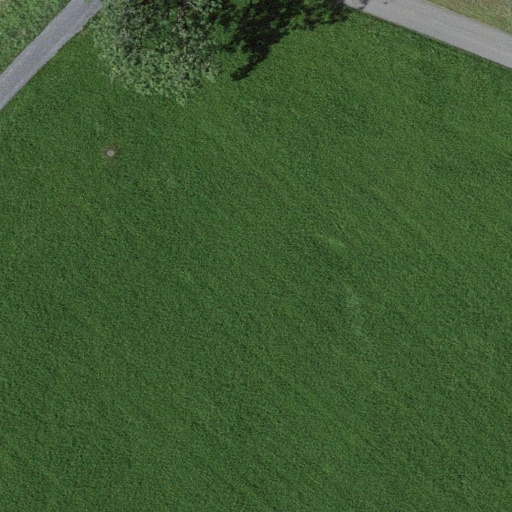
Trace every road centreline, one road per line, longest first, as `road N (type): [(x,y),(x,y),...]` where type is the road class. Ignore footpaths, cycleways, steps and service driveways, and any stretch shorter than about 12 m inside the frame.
road 1 (track): [(379,0),(511,49)]
road 2 (track): [(88,0),(0,103)]
